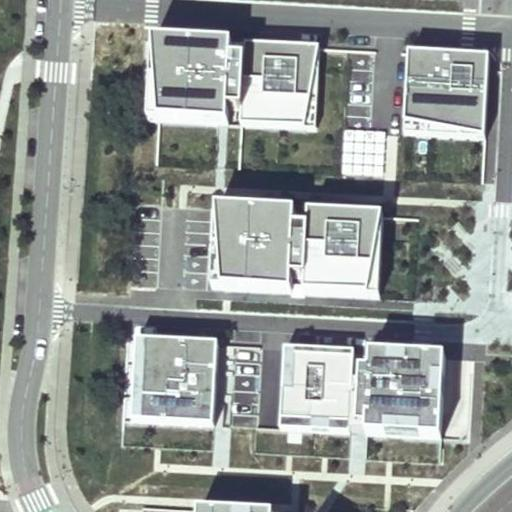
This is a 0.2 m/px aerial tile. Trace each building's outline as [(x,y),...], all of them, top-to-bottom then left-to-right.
[(165,47),(155,46),(152,128),(162,128),(165,47)] [(261,133),(308,135),(312,59),(312,53),(265,51),(264,61),(242,60),(242,68),(229,68),(229,60),(207,59),(208,49),(165,47),(162,128),(226,131),(227,117),(240,117),(240,122),(262,123),(261,133)] [(230,50),(208,49),(207,59),(229,60),(230,50)] [(265,51),(243,50),(242,60),(264,61),(265,51)] [(312,59),(308,135),(318,135),(322,54),(312,53),(312,59)] [(490,60),(410,56),(406,127),(486,131),(490,60)] [(240,122),(239,132),(261,133),(262,123),(240,122)] [(486,131),(406,127),(405,137),(485,141),(486,131)] [(282,163),(283,150),(253,149),(253,162),(282,163)] [(226,296),(230,215),(220,215),(216,296),(226,296)] [(278,218),(230,215),(226,296),(372,304),(377,223),(313,220),(312,235),(299,234),(299,229),(277,228),(278,218)] [(300,219),(278,218),(277,228),(299,229),(300,219)] [(377,223),(372,304),(383,305),(387,224),(377,223)] [(149,352),(140,351),(136,433),(145,433),(149,352)] [(220,355),(149,352),(145,433),(216,437),(220,355)] [(359,361),(290,356),(285,438),(355,442),(355,439),(371,440),(371,443),(445,447),(450,366),(375,361),(374,378),(365,378),(365,386),(358,386),(359,361)] [(241,448),(244,466),(271,461),(269,444),(241,448)]
